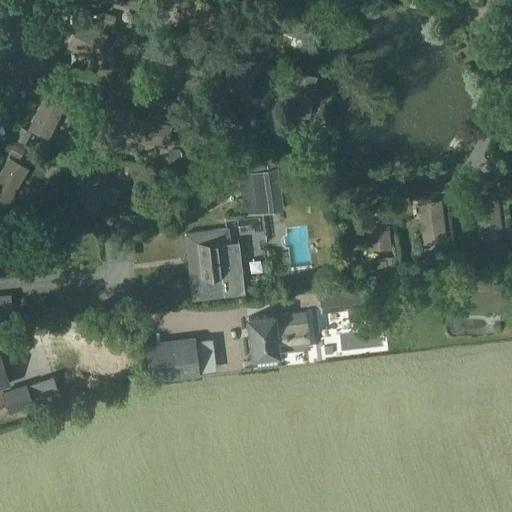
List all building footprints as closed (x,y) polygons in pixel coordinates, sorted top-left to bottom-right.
[(136,0),(103,0),(103,1),(133,10),(136,0)] [(176,21),(214,33),(220,14),(182,1),(176,21)] [(322,26),(279,8),(269,34),(272,35),(314,51),(322,26)] [(67,48),(97,62),(110,36),(80,21),(67,48)] [(131,67),(170,78),(175,59),(136,48),(131,67)] [(259,70),(235,62),(224,91),(249,100),(259,70)] [(294,75),(287,115),(310,119),(317,80),(294,75)] [(38,125),(56,135),(74,99),(56,90),(38,125)] [(175,126),(136,118),(131,138),(170,146),(175,126)] [(0,191),(10,198),(31,164),(14,153),(0,175),(0,191)] [(282,210),(276,168),(275,168),(274,161),(258,163),(259,170),(238,173),(244,214),(282,210)] [(85,162),(77,203),(101,208),(109,166),(85,162)] [(139,171),(126,168),(124,178),(138,181),(139,171)] [(495,202),(475,203),(479,243),(499,241),(495,202)] [(416,209),(421,248),(441,246),(436,206),(416,209)] [(361,213),(363,253),(384,252),(381,212),(361,213)] [(239,244),(228,245),(226,229),(186,234),(193,298),(244,292),(239,244)] [(102,237),(105,260),(128,257),(125,235),(102,237)] [(442,250),(443,263),(454,262),(453,249),(442,250)] [(388,270),(398,269),(396,256),(386,257),(388,270)] [(348,310),(366,308),(364,290),(346,291),(348,310)] [(337,292),(319,294),(321,312),(339,311),(337,292)] [(0,314),(19,312),(18,300),(0,302),(0,314)] [(273,316),(273,314),(248,317),(252,356),(278,353),(277,351),(308,348),(304,312),(273,316)] [(151,385),(201,377),(196,337),(146,344),(151,385)] [(0,357),(0,385),(9,383),(0,357)]
